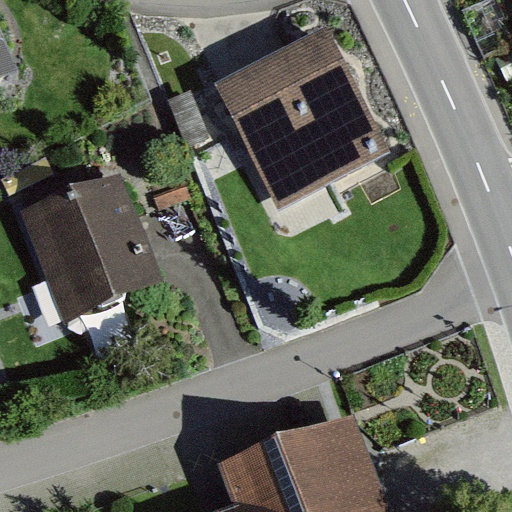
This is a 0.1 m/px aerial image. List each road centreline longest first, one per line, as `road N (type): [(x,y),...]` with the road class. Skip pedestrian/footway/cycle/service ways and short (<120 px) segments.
road 1 (residential): [(0,467),(511,278)]
road 2 (tertiary): [(404,0),(504,224)]
